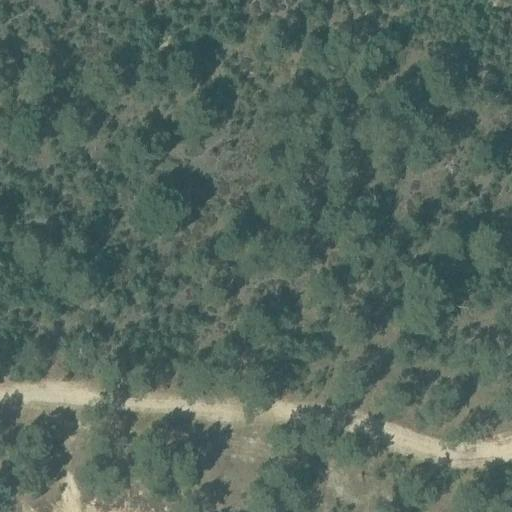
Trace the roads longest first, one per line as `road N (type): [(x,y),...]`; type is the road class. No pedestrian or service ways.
road 1 (track): [(0,390),(284,414),(361,425),(468,456),(511,445)]
road 2 (track): [(406,511),(304,456),(68,428),(0,437)]
